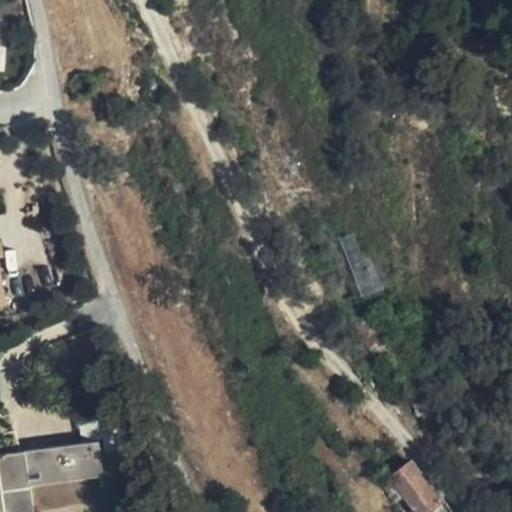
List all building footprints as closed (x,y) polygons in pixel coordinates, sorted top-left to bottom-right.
[(112,81),(108,70),(97,74),(101,85),(112,81)] [(361,229),(342,236),(361,295),(381,289),(361,229)] [(7,252),(5,239),(0,233),(0,304),(9,303),(1,253),(7,252)] [(83,420),(85,438),(102,435),(104,448),(127,444),(122,414),(83,420)] [(91,440),(0,452),(0,511),(27,511),(23,482),(96,472),(91,440)] [(426,511),(443,499),(413,462),(392,480),(418,511),(426,511)]
